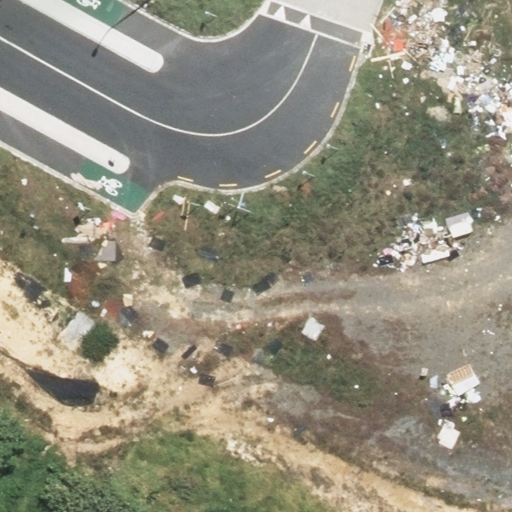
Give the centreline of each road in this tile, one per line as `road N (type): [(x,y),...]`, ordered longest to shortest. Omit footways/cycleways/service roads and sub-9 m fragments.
road 1 (unknown): [(223,136),(511,301)]
road 2 (residential): [(0,38),(131,109),(186,132),(223,136)]
road 3 (residential): [(325,0),(279,106),(257,125),(223,136)]
